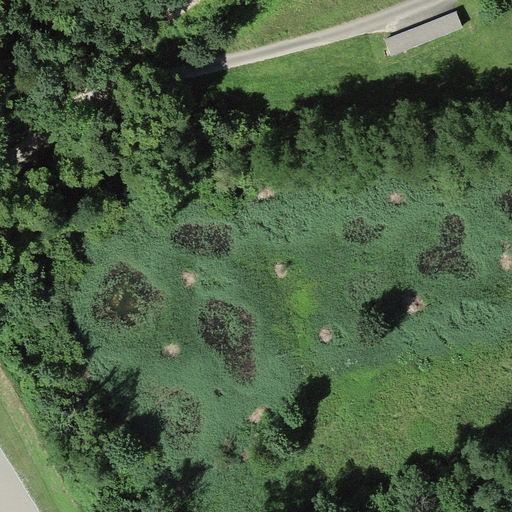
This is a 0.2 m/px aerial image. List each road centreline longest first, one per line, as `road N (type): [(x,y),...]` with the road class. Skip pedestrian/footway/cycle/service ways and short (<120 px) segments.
road 1 (track): [(0,169),(90,100),(431,0)]
road 2 (track): [(90,100),(186,0)]
